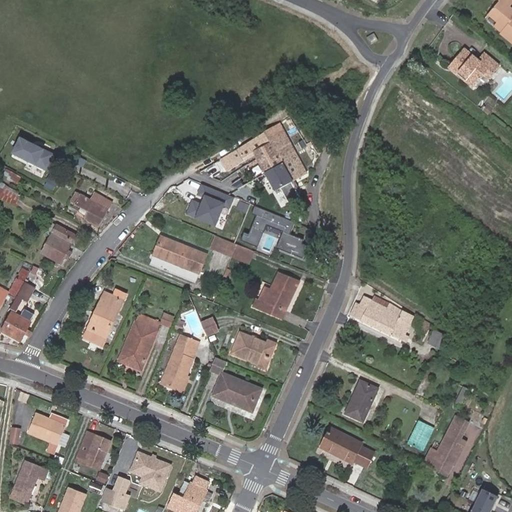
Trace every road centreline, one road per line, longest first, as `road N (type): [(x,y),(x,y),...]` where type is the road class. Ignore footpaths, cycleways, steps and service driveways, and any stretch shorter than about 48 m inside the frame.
road 1 (residential): [(262,467),(340,294),(348,162),(386,65)]
road 2 (residential): [(25,369),(44,325),(102,245),(192,165)]
road 3 (residential): [(25,369),(262,467)]
